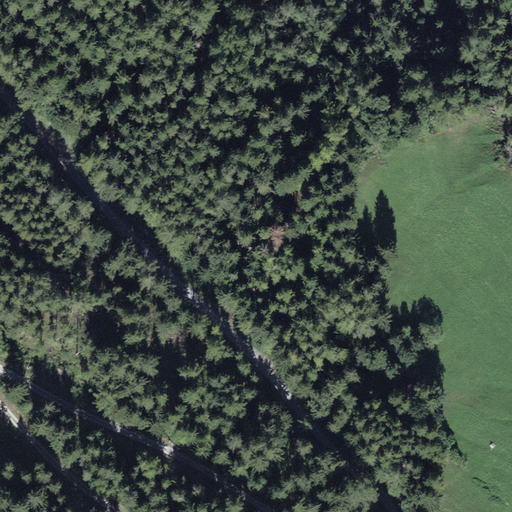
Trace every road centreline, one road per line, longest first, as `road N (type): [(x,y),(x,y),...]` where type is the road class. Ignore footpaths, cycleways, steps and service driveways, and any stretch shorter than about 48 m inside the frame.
road 1 (track): [(0,98),(395,511)]
road 2 (track): [(0,364),(176,457),(259,511)]
road 3 (track): [(0,404),(114,511)]
